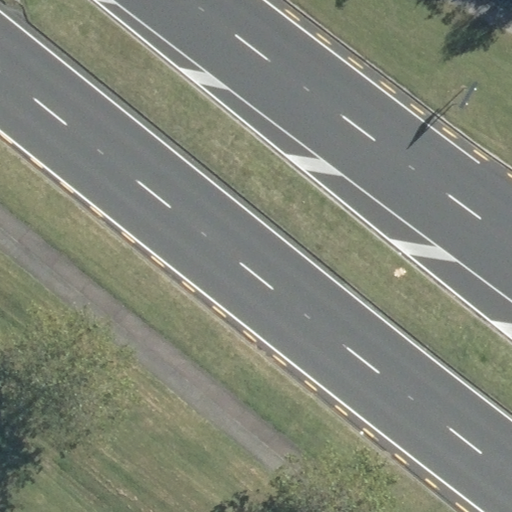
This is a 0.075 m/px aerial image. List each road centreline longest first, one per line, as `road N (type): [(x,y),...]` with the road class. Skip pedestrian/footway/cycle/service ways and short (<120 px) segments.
road 1 (primary): [(511,466),(0,67)]
road 2 (primary): [(192,0),(511,244)]
